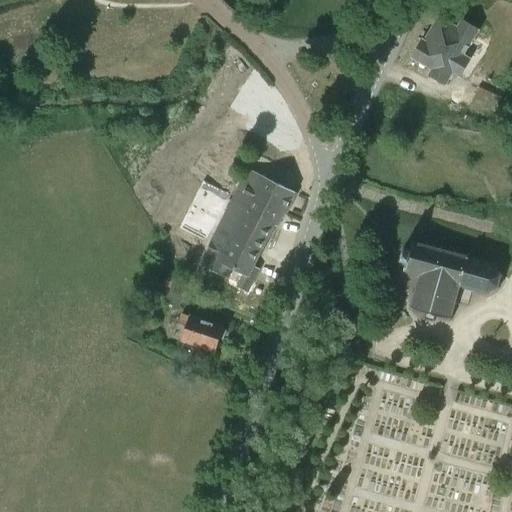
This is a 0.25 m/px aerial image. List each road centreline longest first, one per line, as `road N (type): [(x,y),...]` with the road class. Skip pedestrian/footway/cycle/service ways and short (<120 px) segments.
road 1 (unclassified): [(327,179),(217,511)]
road 2 (unclassified): [(327,179),(402,17)]
road 3 (unclassified): [(402,17),(338,42),(257,50)]
road 4 (unclassified): [(257,50),(302,112),(327,179)]
